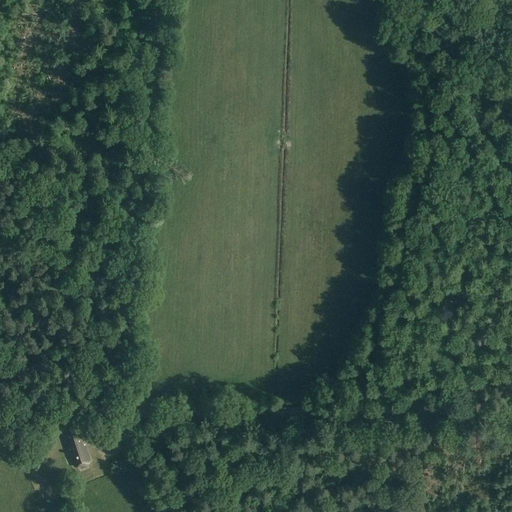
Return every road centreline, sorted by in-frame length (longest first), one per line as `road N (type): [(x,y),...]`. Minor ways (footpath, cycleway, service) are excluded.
road 1 (track): [(156,411),(511,407)]
road 2 (track): [(0,412),(156,411)]
road 3 (tertiary): [(511,77),(391,0)]
